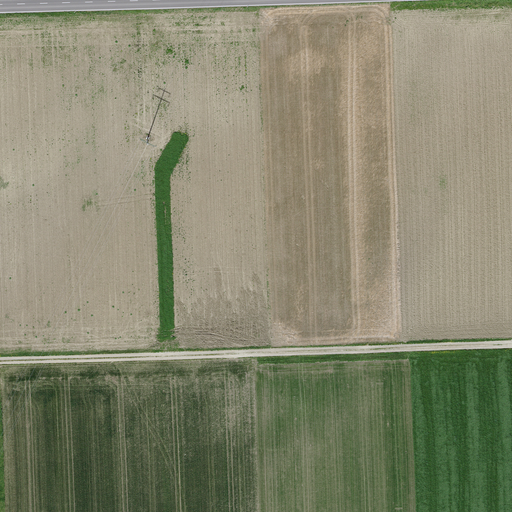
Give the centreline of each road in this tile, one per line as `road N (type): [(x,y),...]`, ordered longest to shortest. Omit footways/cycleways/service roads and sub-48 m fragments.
road 1 (track): [(0,361),(511,344)]
road 2 (secondary): [(0,4),(231,0)]
